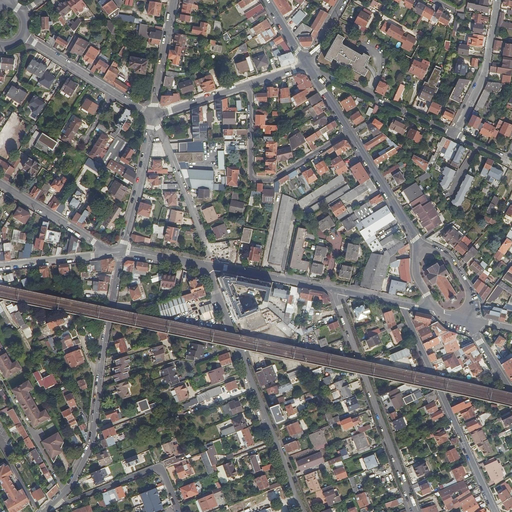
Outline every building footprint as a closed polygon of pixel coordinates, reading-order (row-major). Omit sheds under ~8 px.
[(72,0),(68,3),(73,10),(75,13),(79,11),(81,12),(82,12),(83,12),(84,11),(84,10),(84,8),(84,7),(86,5),(82,0),(72,0)] [(110,15),(114,12),(118,9),(119,8),(112,0),(111,0),(103,7),(110,15)] [(287,0),(274,0),(274,1),(284,16),(293,10),(287,0)] [(383,4),(375,0),(374,0),(371,5),(380,10),(383,4)] [(404,6),(410,10),(415,1),(413,0),(405,0),(404,2),(406,3),(404,6)] [(57,9),(62,17),(63,17),(73,10),(68,3),(67,2),(67,1),(57,9)] [(162,4),(151,2),(149,14),(160,16),(162,4)] [(190,13),(192,4),(183,2),(182,11),(190,13)] [(421,16),(426,7),(418,3),(415,9),(417,10),(415,12),(421,16)] [(490,7),(472,4),(471,9),(476,10),(476,8),(480,9),(480,11),(489,13),(490,7)] [(264,10),(261,5),(245,14),(246,15),(244,17),(247,20),(249,19),(264,10)] [(432,10),(426,7),(421,16),(418,21),(420,23),(423,16),(430,21),(431,20),(433,16),(438,7),(435,5),(432,10)] [(443,13),(444,10),(439,7),(436,13),(437,13),(435,18),(439,20),(443,13)] [(298,9),(291,18),(293,20),(301,11),(298,9)] [(372,14),(363,9),(355,23),(364,28),(372,14)] [(267,14),(264,10),(249,19),(251,24),(267,14)] [(293,20),(292,20),(298,26),(306,17),(301,11),(293,20)] [(319,32),(329,15),(321,11),(312,28),(319,32)] [(109,16),(112,21),(112,20),(113,19),(141,24),(142,24),(143,19),(136,18),(136,16),(123,15),(119,14),(115,13),(114,12),(110,15),(109,16)] [(451,18),(443,13),(439,20),(447,25),(451,18)] [(500,13),(498,27),(508,28),(509,24),(503,23),(505,14),(500,13)] [(481,15),(473,14),(472,20),(475,20),(474,23),(484,25),(484,22),(488,23),(489,18),(481,17),(481,15)] [(49,18),(42,18),(42,30),(49,30),(49,25),(52,25),(52,22),(49,22),(49,18)] [(79,18),(71,28),(75,33),(80,25),(82,22),(79,18)] [(258,36),(271,29),(266,21),(253,29),(258,36)] [(208,24),(202,23),(201,29),(193,27),(192,33),(206,36),(208,24)] [(364,28),(355,23),(353,27),(362,32),(364,28)] [(484,25),(474,23),(472,34),(482,36),(484,25)] [(161,40),(163,27),(156,26),(155,33),(152,32),(151,34),(146,32),(147,25),(142,24),(141,24),(139,36),(149,38),(161,40)] [(310,48),(319,32),(312,28),(304,24),(295,33),(297,37),(303,30),(312,35),(312,36),(312,37),(300,38),(300,42),(304,48),(310,48)] [(276,36),(271,28),(271,29),(258,36),(262,44),(276,36)] [(185,47),(187,36),(176,34),(174,46),(182,47),(185,47)] [(46,43),(53,47),(56,42),(56,41),(59,37),(55,35),(53,39),(49,38),(46,43)] [(365,77),(368,70),(365,68),(370,57),(363,53),(362,56),(341,44),(344,39),(338,35),(325,59),(331,62),(333,59),(337,62),(337,63),(345,68),(346,66),(365,77)] [(483,42),(484,37),(474,35),(473,43),(477,44),(477,43),(477,41),(483,42)] [(417,40),(408,36),(404,44),(403,47),(410,51),(411,48),(412,49),(417,40)] [(69,44),(59,37),(56,41),(67,48),(69,44)] [(83,55),(90,44),(77,37),(69,51),(73,54),(75,51),(79,53),(83,55)] [(284,41),(282,37),(275,41),(277,45),(277,46),(281,43),(284,41)] [(503,42),(495,40),(494,50),(498,51),(499,46),(502,47),(503,42)] [(211,41),(210,46),(215,47),(214,51),(221,53),(222,47),(215,45),(216,41),(211,41)] [(292,53),(284,41),(281,43),(288,55),(292,53)] [(251,72),(255,71),(249,52),(246,43),(242,46),(244,51),(247,61),(237,64),(240,73),(250,70),(251,72)] [(468,55),(469,45),(459,43),(457,53),(468,55)] [(129,47),(123,46),(118,56),(122,59),(129,47)] [(170,50),(170,55),(183,57),(183,56),(181,55),(182,47),(174,46),(173,51),(170,50)] [(84,59),(92,63),(93,63),(99,52),(91,47),(84,59)] [(296,59),(292,53),(288,55),(283,56),(279,51),(274,53),(276,59),(279,58),(282,68),(294,64),(296,59)] [(170,55),(169,59),(174,60),(173,65),(178,67),(182,67),(184,57),(183,57),(170,55)] [(265,56),(254,59),(257,69),(268,65),(265,56)] [(149,61),(132,58),(131,67),(137,68),(137,72),(146,73),(149,61)] [(511,67),(511,59),(504,58),(502,67),(511,69),(511,67)] [(1,70),(0,71),(0,80),(5,82),(6,77),(7,77),(7,75),(6,75),(7,74),(6,73),(6,70),(14,71),(15,60),(2,59),(1,70)] [(46,73),(49,68),(41,64),(41,65),(33,60),(27,70),(35,75),(35,74),(42,78),(46,73)] [(92,71),(94,73),(98,67),(106,71),(109,65),(101,60),(98,64),(96,63),(95,65),(92,71)] [(429,66),(414,60),(409,72),(419,76),(419,78),(422,80),(429,66)] [(105,79),(125,92),(128,86),(115,79),(120,71),(115,68),(118,64),(115,62),(105,79)] [(464,75),(466,65),(456,63),(454,74),(464,75)] [(493,67),(491,66),(490,72),(503,74),(503,76),(505,76),(504,84),(507,84),(511,85),(511,75),(511,69),(498,68),(493,67)] [(50,76),(46,73),(42,78),(39,83),(50,90),(56,79),(50,76)] [(301,74),(294,76),(299,85),(297,86),(299,89),(294,92),(296,95),(312,86),(305,76),(301,74)] [(206,78),(208,84),(213,82),(215,81),(213,75),(206,78)] [(166,77),(164,86),(173,87),(174,77),(170,78),(166,77)] [(205,93),(211,91),(208,84),(206,78),(199,80),(201,86),(202,85),(205,93)] [(376,92),(385,96),(389,86),(388,85),(389,82),(385,81),(386,79),(383,78),(376,92)] [(454,89),(461,93),(464,86),(467,87),(470,81),(459,79),(455,87),(454,89)] [(71,82),(68,80),(61,90),(71,97),(78,87),(71,82)] [(191,81),(180,85),(183,94),(195,90),(191,81)] [(502,84),(488,82),(485,90),(491,93),(493,88),(498,89),(498,87),(502,88),(504,84),(502,84)] [(29,87),(23,83),(21,85),(19,89),(25,92),(29,87)] [(393,100),(398,102),(406,85),(404,84),(401,83),(397,92),(393,100)] [(25,92),(19,89),(12,86),(6,95),(21,104),(28,94),(25,92)] [(312,86),(296,95),(290,98),(290,101),(292,109),(305,100),(303,96),(314,89),(312,86)] [(425,100),(430,102),(435,91),(425,87),(421,98),(425,100)] [(277,97),(277,89),(273,89),(273,88),(268,89),(269,98),(277,97)] [(281,99),(278,99),(278,103),(290,101),(290,98),(288,88),(280,90),(281,99)] [(455,102),(459,104),(460,100),(458,99),(461,93),(454,89),(449,99),(455,102)] [(491,93),(485,90),(478,103),(485,106),(491,93)] [(322,101),(317,93),(307,99),(311,105),(308,107),(309,109),(312,107),(322,101)] [(267,106),(267,94),(253,95),(253,101),(262,101),(262,102),(259,102),(259,107),(267,106)] [(35,95),(29,104),(35,107),(32,112),(37,115),(45,103),(38,98),(38,97),(35,95)] [(164,107),(179,102),(178,95),(174,95),(174,97),(162,96),(161,104),(164,107)] [(342,103),(348,112),(357,106),(351,97),(342,103)] [(87,99),(80,109),(87,114),(89,112),(93,115),(99,107),(87,99)] [(324,105),(322,101),(312,107),(316,114),(312,116),(308,118),(309,121),(323,113),(320,108),(324,105)] [(433,103),(429,111),(438,115),(442,107),(433,103)] [(478,103),(472,115),(473,116),(469,125),(477,129),(481,120),(478,118),(479,115),(477,114),(480,107),(483,109),(485,106),(478,103)] [(133,112),(126,108),(118,122),(119,122),(116,126),(119,127),(112,138),(116,140),(118,137),(120,133),(122,130),(131,116),(133,112)] [(456,114),(446,109),(443,117),(452,122),(456,114)] [(356,125),(364,120),(359,112),(351,117),(356,125)] [(18,116),(12,113),(5,125),(11,128),(15,121),(18,116)] [(222,113),(222,123),(223,131),(225,131),(225,124),(234,124),(234,116),(228,116),(228,113),(227,113),(222,113)] [(326,120),(323,114),(312,121),(315,126),(317,125),(319,127),(320,126),(321,128),(328,124),(325,120),(326,120)] [(256,115),(256,126),(260,126),(265,126),(265,115),(256,115)] [(136,120),(131,116),(122,130),(126,132),(132,124),(133,125),(136,120)] [(76,118),(62,139),(69,143),(83,122),(76,118)] [(380,130),(384,125),(376,119),(372,124),(380,130)] [(404,135),(408,126),(403,124),(394,120),(391,127),(395,129),(394,130),(404,135)] [(334,127),(337,125),(334,121),(318,131),(321,136),(323,139),(328,136),(327,135),(325,131),(328,129),(329,131),(334,127)] [(369,121),(354,130),(356,132),(367,125),(373,134),(375,133),(378,138),(383,134),(380,130),(372,124),(369,121)] [(500,121),(492,136),(496,137),(500,130),(499,130),(501,126),(503,122),(500,121)] [(107,128),(100,123),(97,128),(108,134),(109,132),(105,130),(107,128)] [(485,123),(480,133),(488,137),(493,127),(485,123)] [(0,132),(0,134),(5,137),(5,138),(11,128),(5,125),(0,132)] [(511,132),(508,130),(509,127),(504,125),(503,127),(502,131),(500,133),(509,137),(511,132)] [(420,145),(423,136),(419,134),(420,133),(411,129),(407,138),(415,141),(415,143),(420,145)] [(37,130),(33,136),(38,140),(42,133),(37,130)] [(321,136),(318,131),(305,140),(308,144),(321,136)] [(55,150),(60,142),(44,132),(36,146),(39,147),(41,144),(50,150),(52,148),(55,150)] [(299,133),(289,139),(291,145),(292,150),(296,147),(297,149),(300,147),(299,145),(304,142),(299,133)] [(0,171),(5,175),(10,166),(15,158),(12,156),(7,164),(0,159),(0,144),(5,137),(0,134),(0,171)] [(374,161),(397,147),(398,147),(383,134),(378,138),(375,139),(364,146),(367,150),(385,139),(390,147),(372,158),(374,161)] [(110,139),(103,135),(90,156),(97,160),(109,140),(110,139)] [(134,184),(136,175),(118,165),(121,160),(128,165),(131,160),(129,159),(133,152),(135,153),(138,149),(121,139),(118,137),(116,140),(114,143),(102,161),(106,164),(109,159),(111,160),(107,167),(134,184)] [(277,141),(278,137),(267,137),(267,141),(266,146),(271,146),(271,148),(277,148),(277,141)] [(447,139),(443,137),(435,154),(439,156),(442,151),(447,139)] [(466,148),(447,139),(442,151),(446,153),(445,155),(453,159),(452,161),(452,162),(451,165),(456,168),(457,164),(458,165),(466,148)] [(338,156),(351,148),(347,141),(343,141),(321,155),(323,159),(331,154),(330,153),(334,151),(338,156)] [(203,142),(186,143),(187,153),(203,152),(203,142)] [(179,153),(174,153),(177,162),(203,160),(203,152),(187,153),(186,143),(179,144),(179,153)] [(283,149),(278,150),(281,160),(281,161),(287,159),(287,158),(288,157),(294,155),(292,151),(292,150),(291,145),(283,148),(283,149)] [(374,161),(377,166),(398,152),(396,150),(398,149),(397,147),(374,161)] [(277,150),(277,148),(271,148),(271,150),(266,150),(266,157),(273,158),(273,155),(277,155),(277,150)] [(435,154),(434,154),(430,163),(435,165),(438,159),(439,156),(435,154)] [(413,160),(425,172),(430,163),(415,155),(413,160)] [(335,171),(338,176),(341,174),(348,170),(340,157),(332,162),(334,165),(332,166),(333,168),(335,167),(337,170),(335,171)] [(10,166),(15,169),(20,161),(15,158),(10,166)] [(84,167),(98,174),(102,165),(88,158),(84,167)] [(30,159),(24,169),(34,175),(40,165),(30,159)] [(360,162),(357,159),(350,164),(352,167),(360,162)] [(488,175),(492,166),(494,162),(488,159),(480,176),(486,179),(488,175)] [(153,170),(149,170),(148,174),(151,174),(153,174),(153,171),(163,171),(162,166),(160,166),(160,161),(154,161),(154,166),(153,166),(153,170)] [(328,170),(322,161),(315,166),(320,175),(328,170)] [(360,162),(352,167),(350,168),(361,185),(370,179),(360,162)] [(3,178),(8,181),(15,169),(10,166),(5,175),(3,178)] [(503,172),(492,166),(488,175),(499,181),(503,172)] [(382,174),(384,177),(391,173),(397,170),(395,167),(382,174)] [(457,172),(446,167),(442,174),(445,176),(442,182),(440,183),(445,191),(449,188),(457,172)] [(227,168),(227,178),(237,178),(237,176),(237,173),(238,173),(238,168),(227,168)] [(316,179),(310,169),(302,174),(309,184),(316,179)] [(397,170),(391,173),(399,185),(403,182),(401,179),(404,178),(398,169),(397,170)] [(218,187),(218,191),(221,191),(226,191),(226,186),(225,181),(225,177),(225,170),(221,170),(221,187),(218,187)] [(274,184),(274,188),(283,183),(297,174),(295,171),(274,184)] [(51,172),(45,183),(51,187),(55,180),(56,178),(58,176),(51,172)] [(214,173),(181,172),(184,179),(190,177),(194,189),(199,190),(209,190),(211,190),(213,190),(214,173)] [(158,177),(158,174),(153,174),(151,174),(150,177),(150,183),(152,183),(152,190),(168,190),(168,184),(164,184),(164,177),(158,177)] [(334,178),(323,186),(313,192),(317,198),(345,180),(341,174),(338,176),(334,178)] [(475,178),(467,174),(454,200),(452,201),(456,209),(463,204),(475,178)] [(310,187),(302,175),(298,177),(306,190),(310,187)] [(228,183),(229,186),(231,186),(237,186),(237,178),(227,178),(225,177),(225,181),(230,180),(230,183),(228,183)] [(55,180),(51,187),(60,192),(66,181),(62,179),(61,181),(60,181),(59,182),(55,180)] [(374,185),(370,179),(361,185),(352,191),(327,206),(330,210),(332,209),(337,216),(335,217),(338,221),(349,214),(342,202),(347,199),(349,201),(368,189),(374,185)] [(123,193),(125,186),(120,183),(119,184),(115,182),(109,192),(121,199),(124,194),(123,193)] [(40,190),(44,192),(46,193),(50,187),(44,183),(40,190)] [(416,183),(404,191),(411,203),(411,204),(414,208),(412,209),(416,215),(418,214),(423,222),(421,223),(425,228),(426,227),(430,232),(443,224),(438,216),(439,215),(431,202),(429,203),(416,183)] [(371,195),(378,191),(374,185),(368,189),(371,195)] [(320,203),(323,208),(327,206),(352,191),(348,186),(320,203)] [(30,195),(36,198),(40,191),(35,187),(30,195)] [(36,198),(39,200),(44,192),(40,190),(40,191),(36,198)] [(209,190),(199,190),(199,192),(198,199),(209,199),(209,190)] [(411,203),(404,191),(401,192),(409,205),(411,204),(411,203)] [(265,202),(274,202),(274,192),(262,192),(257,192),(251,192),(250,196),(262,197),(261,202),(265,202)] [(317,198),(313,192),(298,202),(301,207),(317,198)] [(73,221),(84,228),(87,223),(84,221),(89,214),(91,215),(92,213),(92,214),(94,212),(93,211),(94,210),(92,208),(95,202),(99,197),(97,196),(98,194),(96,193),(88,207),(91,208),(90,211),(86,209),(82,215),(78,213),(73,221)] [(176,193),(165,193),(165,199),(169,199),(169,206),(177,206),(176,193)] [(280,266),(295,200),(291,197),(283,194),(268,264),(280,266)] [(49,207),(56,211),(59,207),(62,201),(65,197),(61,195),(59,199),(55,197),(49,207)] [(84,201),(83,198),(80,196),(78,197),(75,195),(74,197),(69,204),(78,210),(84,201)] [(360,221),(371,215),(367,209),(370,207),(369,206),(372,204),(373,206),(383,200),(380,195),(354,211),(358,218),(360,221)] [(433,201),(431,202),(439,215),(442,213),(433,201)] [(142,202),(141,202),(138,214),(150,218),(153,205),(142,202)] [(245,204),(235,202),(233,213),(243,215),(245,204)] [(320,203),(304,213),(307,218),(309,217),(323,208),(320,203)] [(495,206),(491,204),(486,212),(491,214),(495,206)] [(118,216),(122,209),(116,206),(104,225),(113,231),(120,218),(118,216)] [(202,211),(207,223),(218,219),(212,206),(202,211)] [(389,223),(395,219),(391,213),(387,206),(360,222),(361,223),(356,226),(366,241),(370,238),(370,237),(374,234),(373,232),(378,229),(375,223),(385,217),(389,223)] [(20,207),(15,216),(26,223),(32,214),(20,207)] [(182,217),(183,212),(172,210),(170,222),(182,224),(183,220),(182,220),(182,217)] [(335,225),(329,216),(318,223),(323,231),(328,228),(329,229),(335,225)] [(495,225),(496,222),(487,216),(485,220),(495,225)] [(347,231),(356,226),(355,224),(353,221),(350,217),(341,222),(347,231)] [(378,229),(389,223),(385,217),(375,223),(378,229)] [(48,229),(49,223),(44,222),(41,239),(44,239),(43,241),(45,242),(45,241),(48,229)] [(6,261),(12,260),(10,243),(7,244),(6,232),(7,232),(7,228),(5,225),(3,228),(3,231),(5,252),(6,261)] [(155,225),(153,233),(159,234),(162,235),(163,227),(158,225),(155,225)] [(222,226),(222,225),(213,229),(216,238),(227,234),(224,226),(222,226)] [(27,233),(25,232),(14,228),(12,241),(24,243),(26,243),(28,234),(27,233)] [(249,243),(252,230),(243,228),(241,240),(241,241),(249,243)] [(298,228),(292,256),(302,258),(304,249),(302,249),(306,234),(307,232),(306,232),(306,230),(298,228)] [(444,238),(456,248),(461,242),(464,238),(458,233),(452,228),(444,238)] [(59,242),(62,232),(48,229),(45,241),(54,243),(54,241),(59,242)] [(176,245),(179,230),(174,229),(171,244),(176,245)] [(511,233),(509,240),(507,239),(495,256),(501,260),(511,245),(511,241),(511,240),(511,238),(511,233)] [(366,241),(372,251),(377,249),(381,246),(380,243),(374,234),(370,237),(370,238),(366,241)] [(381,246),(398,236),(396,234),(380,243),(381,246)] [(80,240),(73,235),(71,241),(71,245),(78,246),(80,240)] [(152,239),(132,235),(132,237),(134,243),(150,246),(152,239)] [(401,242),(398,236),(381,246),(377,249),(380,254),(401,242)] [(455,249),(456,248),(444,238),(443,239),(455,249)] [(511,245),(501,260),(495,256),(489,265),(485,270),(474,286),(484,301),(511,262),(511,238),(511,240),(511,241),(511,245)] [(395,252),(398,251),(406,246),(403,241),(401,242),(380,254),(383,259),(387,257),(395,252)] [(461,242),(456,248),(464,255),(470,248),(461,242)] [(218,243),(210,244),(217,261),(220,263),(229,264),(228,259),(222,259),(222,256),(229,254),(228,248),(221,250),(219,246),(218,243)] [(357,261),(360,246),(349,244),(346,259),(357,261)] [(400,254),(411,249),(410,245),(410,244),(406,246),(398,251),(400,254)] [(77,253),(78,246),(71,245),(70,249),(69,254),(77,253)] [(311,273),(313,273),(313,271),(322,273),(324,266),(322,265),(324,258),(325,258),(327,249),(317,246),(312,266),(311,273)] [(473,259),(479,252),(474,247),(462,260),(468,265),(473,259)] [(228,259),(237,256),(239,250),(235,249),(228,248),(229,254),(222,256),(222,259),(228,259)] [(262,250),(252,248),(250,260),(255,261),(259,261),(262,250)] [(364,273),(361,288),(382,292),(384,281),(387,277),(388,270),(389,263),(389,262),(387,257),(383,259),(380,254),(377,249),(372,251),(365,271),(364,273)] [(395,252),(387,257),(389,262),(400,260),(395,252)] [(403,281),(414,284),(412,281),(411,278),(410,272),(411,258),(400,260),(401,268),(403,278),(403,281)] [(100,272),(112,271),(113,271),(114,262),(112,259),(90,261),(90,265),(90,267),(91,267),(92,272),(100,272)] [(292,259),(290,268),(307,271),(309,262),(301,261),(292,259)] [(474,286),(485,270),(480,266),(473,259),(468,265),(477,274),(471,282),(474,286)] [(401,268),(400,260),(389,262),(389,263),(388,270),(401,268)] [(458,300),(458,299),(457,299),(455,296),(456,295),(457,296),(458,295),(457,295),(458,294),(457,293),(457,294),(456,292),(456,291),(455,291),(453,287),(453,286),(453,285),(452,286),(450,283),(450,282),(450,281),(449,281),(446,277),(449,275),(450,276),(451,276),(450,275),(451,274),(450,273),(449,274),(445,266),(446,265),(445,264),(444,265),(441,260),(438,263),(438,262),(436,263),(437,263),(429,269),(428,268),(427,268),(427,269),(424,272),(426,276),(427,277),(428,277),(432,284),(431,285),(432,286),(433,286),(433,287),(434,286),(434,285),(437,283),(439,288),(439,289),(440,289),(442,292),(441,292),(442,294),(443,293),(445,297),(444,298),(445,299),(446,298),(447,300),(446,300),(447,301),(448,302),(449,301),(448,300),(450,299),(452,302),(451,303),(452,304),(453,303),(453,304),(454,303),(455,302),(456,301),(457,302),(458,301),(458,300)] [(125,263),(123,271),(128,271),(132,272),(133,269),(134,262),(127,261),(125,263)] [(484,261),(480,266),(485,270),(489,265),(484,261)] [(147,268),(147,264),(137,263),(136,270),(146,272),(147,268)] [(53,271),(54,278),(65,279),(64,275),(64,274),(68,273),(68,264),(59,265),(59,270),(53,271)] [(42,283),(49,281),(47,266),(40,267),(40,272),(43,272),(43,277),(41,280),(42,283)] [(350,280),(353,268),(342,266),(339,277),(350,280)] [(130,286),(136,284),(138,275),(145,276),(146,272),(136,270),(133,269),(132,272),(132,274),(131,282),(130,286)] [(191,279),(197,278),(192,274),(186,271),(189,280),(191,279)] [(107,283),(110,283),(111,278),(111,274),(107,275),(106,275),(103,275),(102,277),(97,276),(96,278),(99,278),(99,280),(93,279),(93,281),(99,281),(99,282),(107,283)] [(161,279),(160,287),(174,289),(176,276),(170,276),(167,275),(161,274),(161,276),(161,279)] [(245,317),(267,309),(268,303),(269,297),(271,288),(272,283),(224,274),(219,280),(235,321),(245,317)] [(25,290),(26,289),(30,288),(26,278),(21,280),(25,289),(25,290)] [(388,294),(396,295),(397,290),(405,293),(407,283),(403,282),(391,279),(388,294)] [(192,293),(203,290),(201,283),(197,285),(196,280),(192,281),(189,282),(191,286),(190,287),(191,290),(192,293)] [(511,289),(501,281),(498,285),(503,288),(511,294),(511,289)] [(106,291),(107,283),(99,282),(93,282),(92,291),(98,291),(98,290),(100,290),(106,291)] [(498,285),(488,300),(490,301),(492,299),(493,300),(496,299),(503,288),(498,285)] [(133,301),(140,299),(139,296),(141,296),(138,287),(129,289),(133,301)] [(288,296),(289,292),(271,288),(269,297),(287,300),(288,296)] [(309,290),(301,289),(299,298),(304,299),(307,300),(309,295),(309,290)] [(162,319),(168,316),(169,319),(173,318),(172,315),(187,310),(184,301),(194,298),(205,295),(203,290),(192,293),(189,294),(179,297),(157,304),(162,319)] [(323,293),(309,290),(309,295),(321,297),(324,304),(331,302),(328,296),(323,293)] [(486,318),(505,322),(507,314),(507,313),(507,311),(509,304),(509,303),(506,302),(502,308),(494,306),(485,305),(484,306),(484,309),(486,318)] [(267,309),(280,320),(282,322),(283,318),(283,317),(284,314),(281,314),(281,311),(278,311),(278,310),(275,309),(275,307),(272,306),(272,305),(268,303),(267,309)] [(23,331),(26,337),(33,334),(27,323),(25,324),(18,310),(20,309),(18,305),(18,304),(15,306),(8,309),(10,313),(13,311),(15,310),(16,313),(14,314),(17,319),(14,320),(16,323),(18,322),(20,327),(21,326),(23,330),(23,331)] [(203,314),(214,310),(211,304),(200,307),(203,314)] [(369,317),(365,305),(353,309),(358,321),(369,317)] [(267,309),(245,317),(250,329),(253,329),(254,330),(280,320),(267,309)] [(205,321),(217,317),(214,310),(203,314),(205,321)] [(368,334),(370,338),(378,334),(387,330),(397,325),(391,311),(390,311),(390,310),(388,311),(388,312),(383,315),(384,317),(382,318),(386,326),(368,334)] [(3,311),(0,313),(6,324),(9,323),(3,311)] [(413,312),(410,315),(416,316),(416,318),(415,320),(428,322),(427,324),(432,324),(437,322),(435,319),(432,316),(413,312)] [(64,323),(62,318),(53,322),(55,327),(64,323)] [(282,322),(283,322),(293,331),(295,328),(283,318),(282,322)] [(330,329),(339,326),(337,321),(328,324),(330,329)] [(415,324),(418,331),(425,328),(423,322),(421,323),(421,321),(415,324)] [(405,322),(403,322),(397,325),(387,330),(388,333),(393,331),(398,342),(402,339),(399,331),(400,330),(398,328),(406,325),(405,322)] [(440,325),(437,322),(432,324),(425,328),(418,331),(424,344),(441,336),(450,331),(445,329),(440,325)] [(66,331),(59,334),(62,341),(64,340),(63,338),(68,336),(66,331)] [(441,336),(442,339),(445,345),(447,343),(457,339),(458,333),(453,332),(450,331),(441,336)] [(366,339),(371,348),(382,343),(378,334),(370,338),(366,339)] [(62,351),(73,346),(72,342),(69,335),(68,336),(63,338),(64,340),(62,341),(59,342),(62,351)] [(424,344),(426,349),(439,343),(440,342),(442,339),(441,336),(424,344)] [(501,365),(511,358),(511,353),(509,355),(504,345),(507,340),(499,336),(495,343),(498,346),(496,348),(504,359),(500,362),(501,365)] [(50,337),(47,338),(48,341),(50,346),(55,354),(57,353),(50,337)] [(321,347),(329,344),(325,337),(318,340),(321,347)] [(127,351),(123,338),(114,341),(118,354),(127,351)] [(459,349),(461,349),(457,339),(447,343),(451,353),(453,352),(459,349)] [(207,343),(197,340),(196,344),(193,343),(191,350),(190,350),(189,356),(187,356),(186,359),(194,361),(195,358),(202,359),(204,350),(206,350),(207,343)] [(464,356),(469,365),(477,361),(483,358),(473,343),(461,349),(459,349),(462,356),(461,356),(462,357),(464,356)] [(76,351),(73,346),(62,351),(64,356),(67,355),(71,365),(72,366),(84,361),(79,350),(76,351)] [(163,357),(166,357),(163,349),(154,352),(156,358),(153,359),(154,361),(154,360),(163,357)] [(443,357),(442,358),(444,362),(447,360),(450,367),(447,368),(450,375),(451,375),(462,369),(453,352),(451,353),(449,354),(448,355),(447,355),(443,357)] [(2,355),(13,374),(22,369),(17,361),(12,364),(6,353),(3,355),(2,355)] [(222,367),(232,363),(228,353),(226,354),(218,356),(222,367)] [(0,369),(5,378),(13,374),(2,355),(0,356),(0,369)] [(511,380),(511,358),(501,365),(504,369),(505,369),(511,380)] [(176,368),(174,361),(164,365),(165,369),(161,370),(164,376),(163,377),(166,384),(169,383),(170,386),(180,382),(178,377),(176,378),(174,373),(175,373),(174,368),(176,368)] [(483,370),(477,361),(469,365),(472,371),(474,375),(483,370)] [(263,370),(267,383),(277,380),(274,373),(277,372),(274,365),(262,369),(263,370)] [(213,384),(225,379),(223,374),(222,373),(224,372),(222,367),(209,372),(213,384)] [(110,377),(112,383),(136,375),(133,369),(110,377)] [(288,374),(290,380),(303,375),(301,370),(300,369),(288,374)] [(319,369),(311,371),(313,378),(321,375),(319,369)] [(256,373),(261,386),(267,383),(263,370),(258,372),(256,373)] [(480,382),(494,375),(491,370),(478,377),(480,382)] [(37,381),(40,387),(44,385),(46,389),(57,383),(53,374),(49,376),(43,379),(42,377),(40,373),(39,374),(38,373),(37,372),(33,374),(37,381)] [(347,398),(352,396),(350,392),(349,389),(351,389),(349,385),(347,386),(344,379),(335,383),(337,389),(339,389),(342,397),(339,399),(340,401),(347,398)] [(21,389),(31,384),(29,380),(19,386),(21,389)] [(78,382),(81,390),(87,388),(83,380),(80,381),(78,382)] [(228,391),(238,388),(235,380),(226,384),(228,391)] [(269,388),(267,389),(269,394),(274,392),(275,393),(278,392),(279,393),(293,388),(290,380),(269,388)] [(116,385),(121,399),(130,396),(127,387),(128,387),(126,382),(116,385)] [(25,395),(26,397),(30,395),(28,392),(33,389),(31,384),(21,389),(25,395)] [(185,390),(186,389),(185,385),(174,389),(179,402),(188,398),(186,392),(185,390)] [(12,390),(17,400),(25,395),(21,389),(19,386),(12,390)] [(70,408),(71,411),(72,411),(74,410),(77,408),(70,394),(67,390),(62,392),(68,405),(70,408)] [(435,401),(438,399),(434,391),(427,394),(431,403),(435,401)] [(391,397),(397,409),(408,403),(406,400),(402,392),(391,397)] [(33,427),(40,423),(26,397),(25,395),(17,400),(33,427)] [(40,423),(47,419),(42,411),(40,413),(30,395),(26,397),(40,423)] [(359,407),(355,395),(352,396),(347,398),(348,402),(346,402),(349,411),(359,407)] [(183,405),(184,409),(199,403),(197,398),(190,401),(190,402),(183,405)] [(283,403),(285,406),(291,404),(295,402),(294,398),(285,402),(283,403)] [(146,399),(133,404),(135,407),(139,406),(141,412),(144,411),(145,414),(157,410),(154,403),(148,405),(146,399)] [(468,400),(452,407),(455,414),(456,413),(471,406),(468,400)] [(229,415),(230,418),(237,415),(236,413),(242,410),(239,402),(235,403),(234,401),(229,403),(229,404),(221,407),(224,416),(229,415)] [(430,414),(438,410),(435,401),(431,403),(426,405),(430,414)] [(276,405),(270,408),(276,423),(285,420),(284,416),(282,417),(279,408),(280,408),(279,404),(276,405)] [(295,414),(291,404),(285,406),(288,416),(295,414)] [(2,415),(8,411),(13,409),(11,406),(0,412),(2,415)] [(116,406),(106,410),(107,413),(105,413),(107,418),(111,417),(113,421),(122,418),(118,409),(117,409),(116,406)] [(476,415),(472,407),(461,412),(463,416),(465,415),(466,420),(476,415)] [(74,425),(77,423),(71,411),(70,408),(69,409),(61,412),(64,418),(66,417),(68,421),(67,422),(69,426),(74,424),(74,425)] [(8,411),(16,426),(21,423),(13,409),(8,411)] [(439,411),(438,410),(430,414),(433,420),(437,418),(444,415),(441,410),(439,411)] [(511,413),(510,411),(501,415),(506,426),(511,423),(511,413)] [(390,414),(393,421),(402,417),(400,413),(397,415),(395,412),(390,414)] [(327,419),(330,425),(341,420),(338,415),(327,419)] [(351,419),(350,417),(340,421),(344,430),(350,428),(354,426),(356,430),(353,432),(354,436),(363,432),(372,428),(371,424),(358,429),(356,425),(362,423),(359,416),(351,419)] [(226,433),(227,436),(237,432),(248,427),(246,422),(245,422),(243,417),(239,418),(235,419),(235,420),(232,421),(234,426),(225,430),(226,433)] [(393,421),(392,422),(396,430),(406,425),(402,417),(393,421)] [(480,427),(476,420),(467,424),(466,425),(468,428),(469,428),(470,431),(480,427)] [(287,426),(292,439),(294,439),(302,435),(297,422),(287,426)] [(16,426),(24,440),(29,437),(21,423),(16,426)] [(78,426),(86,440),(87,435),(87,432),(85,432),(84,433),(83,430),(86,428),(84,423),(78,426)] [(105,439),(112,436),(116,435),(113,427),(111,427),(105,430),(102,431),(105,439)] [(248,427),(237,432),(242,443),(240,444),(241,446),(242,445),(243,445),(247,444),(248,447),(255,444),(248,427)] [(310,435),(316,450),(326,446),(327,446),(323,437),(324,436),(322,433),(321,434),(321,431),(320,428),(316,430),(317,433),(310,435)] [(447,436),(443,428),(433,433),(439,443),(448,439),(446,437),(447,436)] [(472,433),(477,444),(487,440),(482,428),(472,433)] [(54,463),(57,455),(58,455),(58,454),(61,448),(64,442),(58,432),(42,442),(45,447),(46,447),(47,450),(46,450),(54,463)] [(358,451),(369,447),(363,432),(354,436),(353,436),(358,451)] [(73,445),(79,443),(76,435),(70,436),(73,445)] [(104,448),(115,444),(112,436),(105,439),(101,441),(104,448)] [(29,437),(24,440),(29,449),(32,447),(34,446),(29,437)] [(292,439),(284,443),(286,448),(287,452),(292,450),(292,452),(295,451),(294,450),(297,448),(297,447),(295,441),(294,439),(292,439)] [(487,440),(477,444),(480,449),(481,449),(482,448),(485,455),(494,451),(488,439),(487,440)] [(167,456),(164,458),(166,460),(175,457),(176,456),(175,453),(176,453),(172,441),(171,441),(163,445),(167,456)] [(204,445),(206,451),(209,458),(213,456),(216,455),(211,442),(204,445)] [(507,451),(503,443),(497,446),(501,454),(503,453),(507,451)] [(460,458),(455,448),(446,452),(451,462),(460,458)] [(38,465),(43,462),(36,449),(33,450),(31,451),(35,459),(38,464),(38,465)] [(341,456),(343,460),(350,458),(346,449),(339,451),(341,456)] [(97,455),(101,466),(110,462),(106,451),(97,455)] [(200,454),(208,474),(214,472),(212,466),(209,458),(206,451),(200,454)] [(323,461),(320,452),(297,461),(301,471),(323,461)] [(451,462),(446,452),(441,455),(446,464),(451,462)] [(367,471),(379,466),(375,457),(374,454),(362,458),(367,471)] [(275,468),(273,464),(262,468),(262,469),(260,470),(258,463),(257,460),(259,459),(258,455),(255,456),(255,455),(250,457),(255,471),(256,475),(261,473),(263,472),(275,468)] [(166,460),(164,461),(166,467),(174,464),(184,460),(185,460),(184,456),(176,459),(175,457),(166,460)] [(342,461),(343,460),(341,456),(331,460),(328,461),(330,465),(335,463),(342,461)] [(493,480),(495,484),(503,480),(501,477),(503,476),(501,472),(499,468),(497,464),(496,460),(494,461),(492,458),(485,461),(486,464),(487,467),(486,468),(490,478),(492,477),(493,480)] [(184,460),(174,464),(179,478),(193,473),(190,468),(188,469),(186,465),(184,460)] [(342,461),(335,463),(337,469),(334,470),(338,480),(348,476),(342,461)] [(223,465),(228,478),(237,474),(235,470),(234,470),(231,462),(223,465)] [(430,470),(426,462),(415,468),(419,476),(430,470)] [(39,466),(47,479),(51,476),(44,463),(39,466)] [(5,490),(6,492),(10,499),(4,502),(9,511),(17,511),(24,508),(22,507),(25,505),(25,504),(23,500),(22,500),(20,501),(19,499),(23,497),(22,496),(21,496),(19,493),(20,493),(19,491),(17,492),(9,478),(8,479),(6,477),(8,476),(13,473),(9,465),(5,467),(5,466),(4,467),(3,465),(0,466),(0,485),(2,485),(5,490)] [(228,480),(228,478),(223,465),(217,468),(219,473),(217,473),(220,481),(221,483),(224,484),(227,483),(228,480)] [(457,483),(465,480),(463,476),(466,475),(462,466),(452,471),(457,483)] [(105,482),(100,470),(91,473),(96,485),(105,482)] [(265,476),(263,472),(261,473),(262,477),(256,479),(260,490),(269,486),(265,476)] [(316,476),(306,480),(309,487),(311,492),(321,489),(316,476)] [(355,492),(356,495),(360,494),(358,489),(353,476),(349,478),(355,492)] [(413,485),(415,492),(421,489),(424,495),(432,492),(426,479),(413,485)] [(462,506),(474,497),(465,480),(457,483),(445,489),(448,495),(450,498),(457,509),(462,506)] [(46,494),(49,499),(59,490),(54,481),(47,488),(50,491),(46,494)] [(196,490),(200,488),(197,482),(181,489),(185,499),(198,494),(196,490)] [(498,495),(503,502),(511,497),(511,496),(511,489),(507,482),(502,485),(505,490),(498,495)] [(332,484),(323,488),(329,506),(342,501),(341,499),(340,499),(338,495),(336,495),(332,484)] [(121,488),(120,486),(101,494),(104,502),(106,507),(111,505),(113,504),(109,496),(114,493),(117,500),(125,496),(121,488)] [(157,488),(140,494),(144,504),(160,498),(157,488)] [(25,505),(30,502),(22,489),(19,491),(20,493),(19,493),(21,496),(22,496),(23,497),(19,499),(20,501),(22,500),(23,500),(25,504),(25,505)] [(33,494),(32,495),(33,498),(35,497),(37,501),(45,497),(40,489),(33,493),(33,494)] [(438,492),(443,500),(450,498),(448,495),(445,489),(442,490),(438,492)] [(367,494),(366,492),(365,492),(360,494),(356,495),(361,507),(371,503),(369,495),(370,495),(369,493),(367,494)] [(195,501),(199,511),(201,511),(217,506),(212,494),(195,501)] [(474,511),(480,509),(474,497),(462,506),(462,507),(464,511),(474,511)] [(511,497),(503,502),(508,510),(511,507),(511,497)] [(160,498),(144,504),(147,511),(155,511),(165,508),(160,498)] [(403,503),(401,498),(386,504),(387,507),(390,506),(391,507),(403,503)] [(450,498),(443,500),(449,511),(451,511),(457,509),(450,498)] [(228,506),(230,511),(272,511),(270,507),(258,511),(250,511),(249,511),(248,511),(247,508),(244,500),(228,506)]
